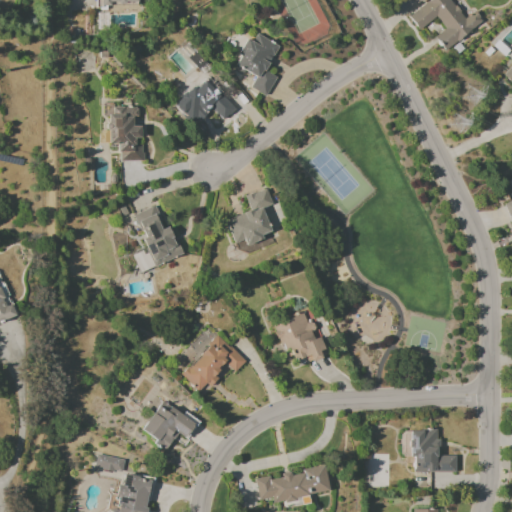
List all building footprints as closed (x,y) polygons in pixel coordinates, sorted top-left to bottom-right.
[(427,0),(406,16),(417,30),(435,17),(444,28),(433,37),(443,50),(481,22),(473,11),(463,18),(449,0),(427,0)] [(232,65),(255,76),(249,88),(264,96),(274,76),(263,71),(276,46),(255,35),(251,42),(246,39),(232,65)] [(511,63),(501,75),(511,84),(511,83),(511,63)] [(234,108),(201,78),(173,107),(193,125),(209,107),(223,120),(234,108)] [(142,161),(141,145),(138,145),(138,125),(136,125),(136,106),(107,107),(107,144),(117,143),(117,161),(142,161)] [(244,196),(249,211),(224,219),(237,254),(263,245),(263,243),(271,240),(260,208),(270,205),(265,189),(244,196)] [(511,200),(503,204),(511,227),(511,200)] [(180,255),(167,226),(163,228),(153,206),(133,214),(143,238),(141,239),(153,266),(180,255)] [(0,321),(15,316),(11,304),(4,306),(0,294),(0,321)] [(271,324),(279,348),(287,345),(293,361),(308,356),(310,361),(324,356),(310,311),(271,324)] [(233,372),(243,362),(217,336),(179,374),(197,391),(205,383),(209,386),(217,378),(214,374),(225,364),(233,372)] [(176,433),(183,438),(193,424),(160,401),(152,413),(144,407),(137,416),(145,422),(139,431),(165,449),(176,433)] [(453,472),(453,456),(436,455),(436,430),(408,429),(407,457),(412,457),(412,472),(453,472)] [(93,467),(120,473),(123,459),(95,454),(93,467)] [(327,492),(322,465),(300,469),(300,473),(290,475),(289,473),(269,477),(269,476),(253,479),(257,500),(271,498),(272,502),(327,492)] [(144,511),(149,479),(122,475),(121,485),(118,485),(114,510),(111,509),(110,511),(144,511)]
